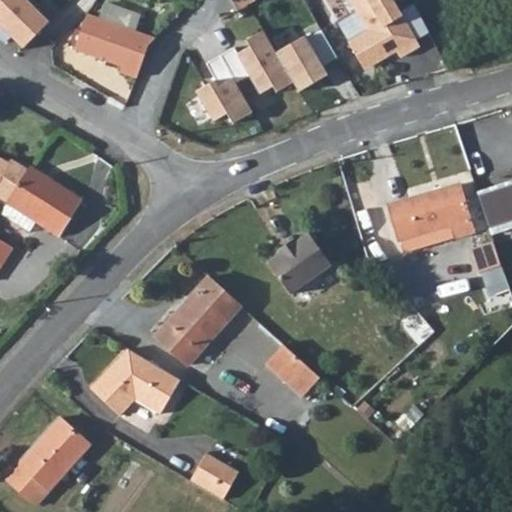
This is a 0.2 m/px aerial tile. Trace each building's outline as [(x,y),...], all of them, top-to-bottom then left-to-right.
[(0,0),(0,31),(23,50),(46,27),(33,16),(17,4),(11,0),(0,0)] [(231,0),(238,12),(256,1),(255,0),(231,0)] [(392,0),(348,0),(369,33),(349,45),(363,67),(372,69),(398,54),(402,60),(421,48),(392,0)] [(155,38),(87,13),(74,48),(122,66),(120,72),(136,78),(148,46),(155,38)] [(221,89),(244,125),(270,108),(278,121),(293,111),(287,102),(259,61),(257,63),(247,49),(238,55),(217,22),(188,41),(221,89)] [(0,199),(7,204),(7,203),(28,171),(13,162),(10,166),(0,160),(0,199)] [(37,222),(59,237),(82,202),(30,169),(28,171),(7,203),(37,222)] [(493,231),(511,225),(511,178),(480,189),(493,231)] [(451,226),(455,239),(473,233),(459,185),(390,205),(400,241),(451,226)] [(29,234),(37,222),(7,203),(7,204),(0,215),(29,234)] [(404,253),(455,239),(451,226),(400,241),(404,253)] [(290,295),(329,266),(306,234),(295,242),(293,240),(277,252),(279,254),(266,263),(290,295)] [(0,270),(14,249),(0,240),(0,270)] [(230,319),(241,307),(208,277),(196,290),(230,319)] [(156,335),(189,365),(230,319),(196,290),(156,335)] [(309,390),(320,378),(283,344),(272,356),(309,390)] [(90,390),(119,417),(134,401),(159,415),(180,380),(129,350),(90,390)] [(265,364),(303,398),(309,390),(272,356),(265,364)] [(37,506),(89,447),(58,418),(6,477),(37,506)] [(221,503),(237,476),(205,458),(189,484),(221,503)]
